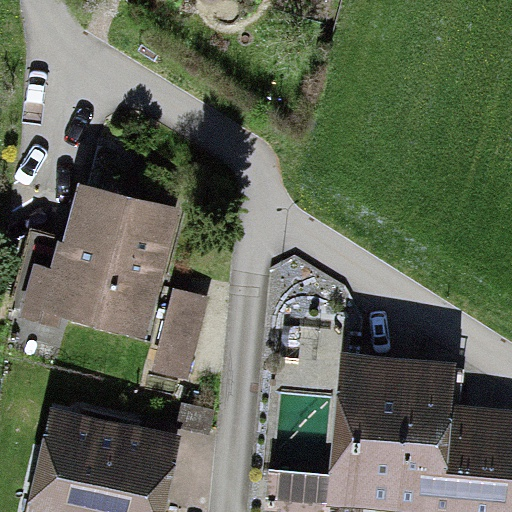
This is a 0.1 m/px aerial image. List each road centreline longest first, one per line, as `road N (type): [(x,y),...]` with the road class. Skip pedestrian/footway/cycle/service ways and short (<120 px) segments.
road 1 (residential): [(46,0),(56,26),(89,58),(245,152),(259,166),(264,207)]
road 2 (residential): [(264,207),(250,274),(228,511)]
road 3 (residential): [(264,207),(511,366)]
